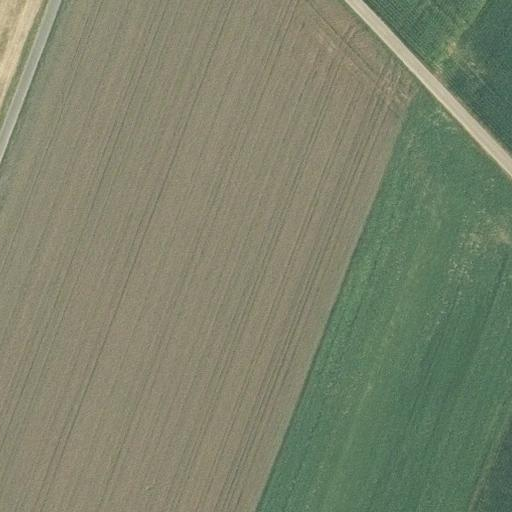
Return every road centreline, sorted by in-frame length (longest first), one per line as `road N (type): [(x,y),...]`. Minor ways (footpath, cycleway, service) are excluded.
road 1 (track): [(354,0),(511,166)]
road 2 (track): [(0,147),(55,0)]
